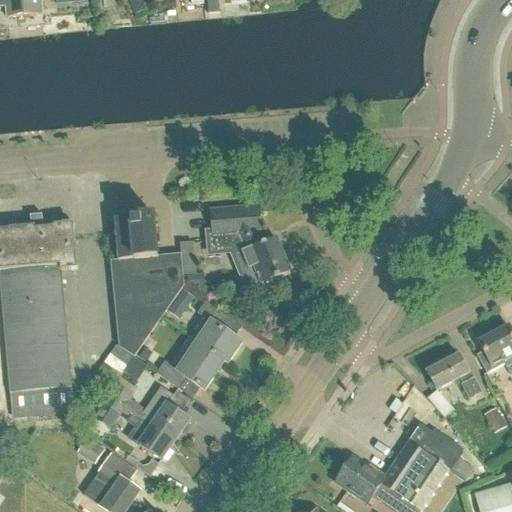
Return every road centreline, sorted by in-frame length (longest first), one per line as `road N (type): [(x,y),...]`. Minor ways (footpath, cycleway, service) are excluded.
road 1 (residential): [(0,172),(286,147)]
road 2 (secondary): [(224,511),(343,340)]
road 3 (residential): [(511,287),(377,359),(343,340)]
road 4 (residential): [(369,300),(334,262),(286,147)]
road 5 (secondary): [(369,300),(452,178)]
road 6 (secondary): [(471,136),(476,50),(501,0)]
